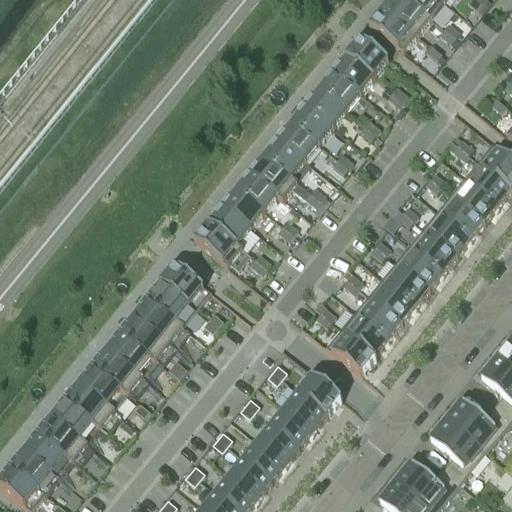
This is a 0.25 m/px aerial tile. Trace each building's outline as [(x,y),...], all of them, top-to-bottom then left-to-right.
[(431,25),(400,0),(393,0),(383,13),(417,42),(431,25)] [(400,0),(431,25),(446,7),(440,3),(439,4),(434,0),(400,0)] [(472,0),(471,2),(482,11),(487,5),(480,0),(472,0)] [(482,11),(471,2),(467,7),(478,16),(482,11)] [(417,42),(383,13),(368,31),(403,59),(417,42)] [(459,39),(448,30),(444,35),(455,44),(459,39)] [(455,44),(444,35),(439,41),(450,50),(455,44)] [(345,60),(374,84),(388,66),(360,42),(345,60)] [(426,58),(437,67),(441,61),(430,52),(426,58)] [(374,84),(345,60),(331,77),(360,100),(374,84)] [(360,100),(331,77),(318,94),(346,117),(360,100)] [(403,107),(407,102),(396,93),(392,98),(403,107)] [(346,117),(318,94),(304,110),(333,134),(346,117)] [(403,107),(392,98),(387,104),(398,113),(403,107)] [(491,111),(502,120),(506,114),(495,105),(491,111)] [(333,134),(304,110),(290,127),(319,151),(333,134)] [(319,151),(290,127),(276,144),(305,168),(319,151)] [(376,141),(380,136),(369,127),(365,132),(376,141)] [(376,141),(365,132),(360,137),(371,147),(376,141)] [(305,168),(276,144),(263,161),(291,184),(292,183),(305,168)] [(457,152),(468,161),(473,155),(462,146),(457,152)] [(477,168),(511,196),(511,198),(511,167),(492,151),(477,168)] [(468,161),(457,152),(453,157),(464,166),(468,161)] [(342,160),(337,166),(348,175),(353,169),(342,160)] [(291,184),(263,161),(249,178),(278,201),(277,202),(282,207),(298,188),(292,183),(291,184)] [(348,175),(337,166),(333,171),(344,180),(348,175)] [(498,213),(511,198),(511,196),(477,168),(476,170),(482,174),(470,189),(464,184),(464,185),(498,213)] [(239,198),(264,218),(277,202),(278,201),(249,178),(235,194),(239,198)] [(441,194),(445,189),(434,180),(430,185),(441,194)] [(425,191),(436,200),(441,194),(430,185),(425,191)] [(498,213),(464,185),(450,202),(484,230),(498,213)] [(264,218),(239,198),(235,194),(221,211),(239,226),(250,234),(264,218)] [(310,199),(321,208),(325,203),(314,194),(310,199)] [(316,214),(321,208),(310,199),(305,205),(316,214)] [(484,230),(450,202),(436,219),(471,247),(484,230)] [(250,234),(239,226),(221,211),(208,228),(236,251),(237,250),(250,234)] [(418,223),(407,214),(402,219),(413,228),(418,223)] [(409,234),(413,228),(402,219),(398,225),(409,234)] [(471,247),(436,219),(422,236),(457,264),(471,247)] [(282,233),(293,242),(298,236),(287,227),(282,233)] [(228,274),(243,255),(237,250),(236,251),(208,228),(193,245),(228,274)] [(293,242),(282,233),(278,238),(288,247),(293,242)] [(457,264),(422,236),(409,252),(443,280),(457,264)] [(386,262),(390,256),(379,247),(375,253),(386,262)] [(443,280),(409,252),(395,269),(429,297),(443,280)] [(381,267),(386,262),(375,253),(370,258),(381,267)] [(255,266),(266,275),(270,270),(259,261),(255,266)] [(261,281),(266,275),(255,266),(250,272),(261,281)] [(175,268),(161,285),(191,309),(197,315),(210,300),(211,299),(211,298),(208,295),(204,292),(183,275),(175,268)] [(429,297),(395,269),(380,287),(386,291),(387,290),(415,314),(429,297)] [(359,295),(363,290),(352,281),(348,286),(359,295)] [(161,285),(147,302),(177,326),(184,332),(197,315),(191,309),(161,285)] [(343,292),(354,301),(359,295),(348,286),(343,292)] [(415,314),(387,290),(386,291),(373,307),(402,331),(415,314)] [(147,302),(133,319),(163,343),(170,349),(184,332),(177,326),(147,302)] [(402,331),(373,307),(359,324),(388,347),(402,331)] [(331,329),(336,323),(325,314),(320,320),(331,329)] [(133,319),(119,336),(149,360),(156,366),(170,349),(163,343),(133,319)] [(223,327),(213,320),(208,326),(218,334),(223,327)] [(331,329),(320,320),(316,325),(327,334),(331,329)] [(340,336),(376,365),(377,364),(375,363),(388,347),(359,324),(347,340),(341,335),(340,336)] [(218,334),(208,326),(203,332),(213,340),(218,334)] [(119,336),(105,353),(135,377),(142,383),(156,366),(149,360),(119,336)] [(376,365),(340,336),(326,354),(361,383),(376,365)] [(511,350),(498,367),(511,378),(511,350)] [(105,353),(92,370),(121,394),(128,400),(142,383),(135,377),(105,353)] [(187,376),(176,367),(168,376),(179,385),(187,376)] [(494,415),(511,429),(511,427),(511,378),(498,367),(482,387),(502,404),(494,415)] [(92,370),(78,387),(107,411),(114,417),(128,400),(121,394),(92,370)] [(279,381),(274,387),(284,394),(289,388),(279,381)] [(78,387),(64,404),(93,428),(100,433),(114,417),(107,411),(78,387)] [(274,387),(269,393),(279,401),(284,394),(274,387)] [(313,388),(299,406),(327,428),(329,429),(343,411),(313,388)] [(64,404),(50,420),(79,445),(86,450),(100,433),(93,428),(64,404)] [(299,406),(285,422),(314,444),(327,428),(299,406)] [(511,429),(494,415),(485,426),(464,409),(447,429),(485,460),(511,429)] [(149,418),(140,410),(135,416),(144,424),(149,418)] [(252,414),(247,420),(256,427),(262,421),(252,414)] [(50,420),(36,437),(66,462),(72,467),(86,450),(79,445),(50,420)] [(247,420),(242,426),(251,434),(256,427),(247,420)] [(285,422),(272,439),(300,460),(314,444),(285,422)] [(443,477),(460,491),(485,460),(447,429),(431,449),(452,466),(443,477)] [(36,437),(22,454),(52,479),(59,484),(72,467),(66,462),(36,437)] [(272,439),(258,455),(286,477),(300,460),(272,439)] [(225,447),(220,453),(229,460),(234,454),(225,447)] [(220,453),(215,459),(225,467),(229,460),(220,453)] [(22,454),(8,471),(38,495),(45,501),(59,484),(52,479),(22,454)] [(258,455),(244,472),(273,494),(286,477),(258,455)] [(8,471),(0,481),(0,492),(12,502),(23,511),(35,511),(45,501),(38,495),(8,471)] [(442,511),(460,491),(443,477),(434,488),(413,471),(397,491),(422,511),(442,511)] [(244,472),(231,488),(260,510),(273,494),(244,472)] [(197,480),(192,486),(202,494),(207,487),(197,480)] [(192,486),(187,493),(197,500),(202,494),(192,486)] [(231,488),(217,505),(226,511),(258,511),(260,510),(231,488)] [(511,511),(511,490),(501,505),(510,511),(511,511)] [(422,511),(397,491),(380,511),(381,511),(422,511)]
